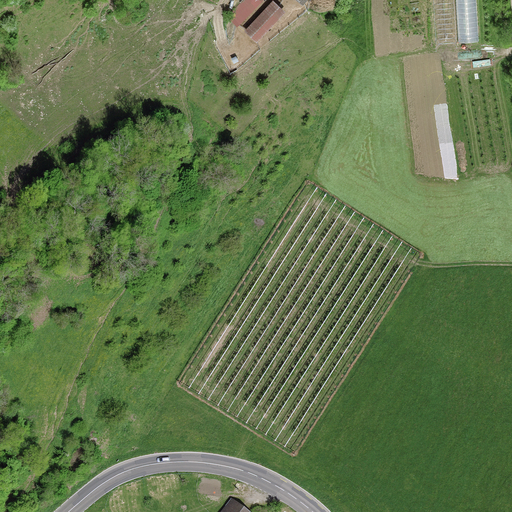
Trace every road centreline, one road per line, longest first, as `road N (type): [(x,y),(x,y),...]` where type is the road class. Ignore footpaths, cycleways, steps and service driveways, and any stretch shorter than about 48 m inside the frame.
road 1 (primary): [(314,511),(242,469),(185,461),(120,473),(68,511)]
road 2 (track): [(511,230),(393,196)]
